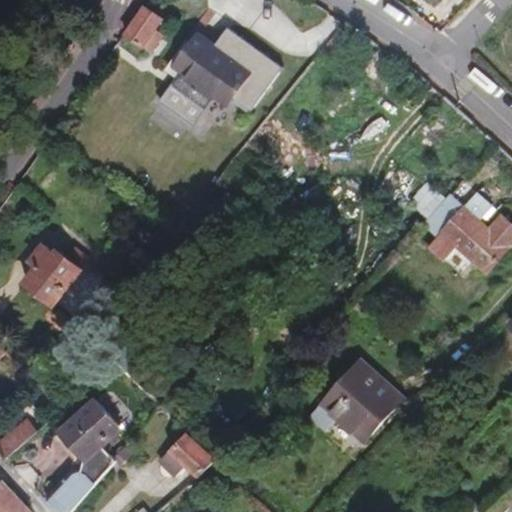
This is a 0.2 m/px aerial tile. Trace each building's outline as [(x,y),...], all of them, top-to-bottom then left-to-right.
[(127,35),(144,47),(157,29),(163,19),(146,7),(127,35)] [(157,29),(144,47),(152,52),(164,34),(157,29)] [(162,103),(196,127),(217,99),(228,107),(234,98),(253,112),(284,68),(229,29),(216,46),(200,34),(175,69),(182,74),(162,103)] [(488,273),(511,246),(511,224),(502,216),(490,229),(452,195),(429,221),(426,224),(439,236),(430,246),(445,260),(458,246),(488,273)] [(56,305),(84,269),(68,257),(60,250),(57,254),(45,245),(33,260),(40,266),(27,282),(56,305)] [(76,248),(68,257),(84,269),(91,260),(76,248)] [(0,359),(2,361),(9,355),(0,345),(0,359)] [(373,436),(406,399),(362,360),(323,403),(355,432),(361,426),(373,436)] [(123,428),(97,400),(62,431),(87,460),(103,446),(123,428)] [(30,416),(9,433),(21,447),(42,431),(30,416)] [(361,426),(355,432),(367,443),(373,436),(361,426)] [(87,460),(62,431),(55,437),(77,461),(45,500),(49,504),(75,472),(82,471),(88,473),(96,482),(115,460),(103,446),(87,460)] [(218,458),(190,431),(161,461),(177,476),(190,461),(202,473),(218,458)] [(0,435),(0,449),(8,459),(21,447),(9,433),(2,439),(0,435)] [(49,504),(55,511),(72,511),(96,482),(88,473),(82,471),(75,472),(49,504)] [(0,511),(31,511),(3,481),(0,483),(0,511)] [(487,511),(478,502),(467,511),(487,511)]
